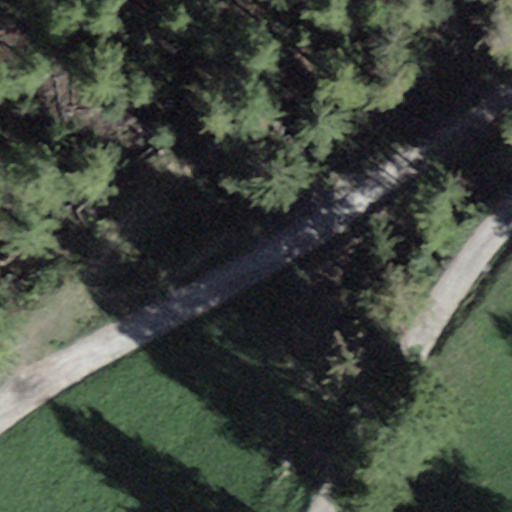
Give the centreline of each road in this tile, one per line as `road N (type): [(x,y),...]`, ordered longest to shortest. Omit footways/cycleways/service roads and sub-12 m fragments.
road 1 (unclassified): [(511,98),(329,224),(0,405)]
road 2 (unclassified): [(327,511),(511,216)]
